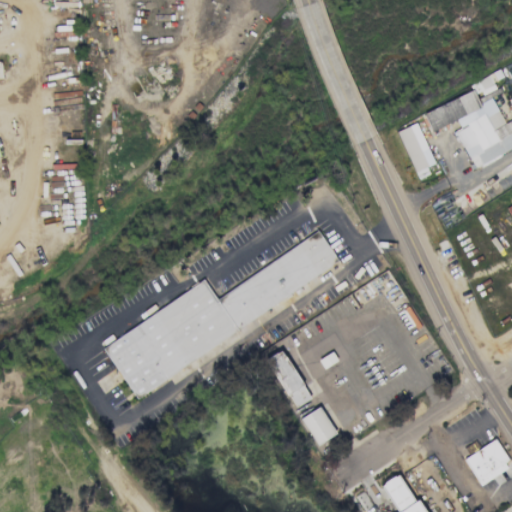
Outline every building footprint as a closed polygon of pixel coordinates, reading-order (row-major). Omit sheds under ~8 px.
[(422,112),(430,131),(456,120),(459,128),(455,130),(471,167),(511,149),(511,137),(510,131),(511,130),(511,118),(502,123),(492,97),(478,103),(473,91),(422,112)] [(414,172),(433,164),(415,123),(396,131),(414,172)] [(339,265),(318,232),(214,297),(204,281),(101,345),(132,394),(339,265)] [(264,359),(293,408),(309,398),(280,349),(264,359)] [(299,417),(314,445),(334,435),(319,406),(299,417)] [(480,485),(509,466),(492,440),(463,459),(480,485)] [(422,511),(399,473),(379,484),(395,511),(422,511)]
